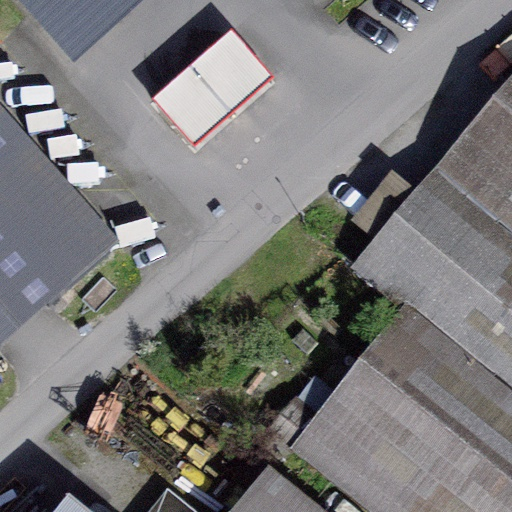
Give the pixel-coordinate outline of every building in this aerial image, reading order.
[(146,12),(135,0),(7,0),(74,75),(146,12)] [(231,48),(151,113),(193,164),(273,98),(231,48)] [(397,300),(511,392),(511,51),(345,259),(397,300)] [(113,255),(21,160),(0,180),(0,264),(49,316),(113,255)] [(511,511),(511,392),(397,300),(284,440),(374,511),(511,511)] [(333,511),(268,461),(227,511),(333,511)]
